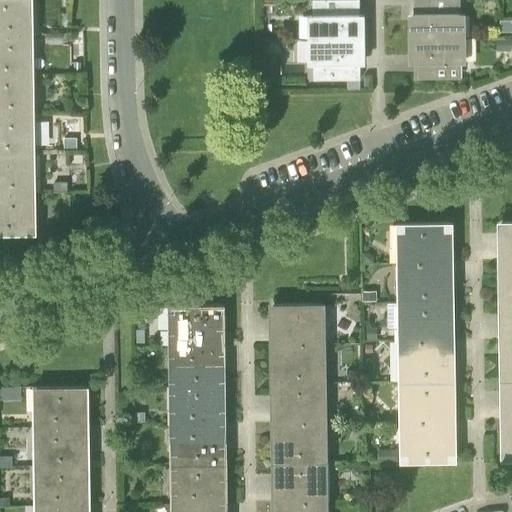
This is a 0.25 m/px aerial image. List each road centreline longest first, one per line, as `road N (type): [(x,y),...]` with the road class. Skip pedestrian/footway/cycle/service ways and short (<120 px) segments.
road 1 (residential): [(167,245),(511,121)]
road 2 (residential): [(167,245),(128,140),(122,0)]
road 3 (residential): [(0,308),(167,245)]
